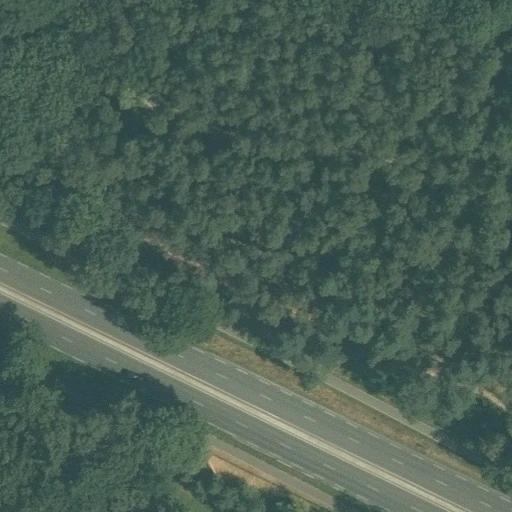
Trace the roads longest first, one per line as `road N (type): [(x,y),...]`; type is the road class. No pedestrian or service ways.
road 1 (primary): [(498,511),(0,269)]
road 2 (primary): [(0,307),(421,511)]
